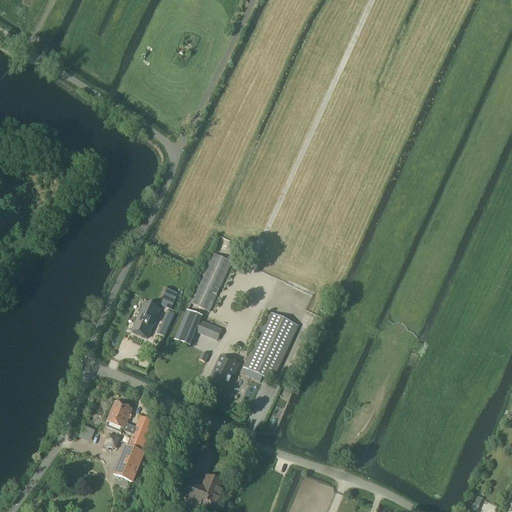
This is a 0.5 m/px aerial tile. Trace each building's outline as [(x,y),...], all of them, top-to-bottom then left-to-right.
[(8,210),(6,221),(22,224),(23,212),(8,210)] [(208,313),(231,264),(213,256),(190,305),(208,313)] [(147,340),(160,311),(144,305),(131,333),(147,340)] [(202,318),(187,312),(175,341),(189,348),(196,333),(217,342),(221,332),(200,324),(202,318)] [(173,315),(169,313),(159,336),(163,338),(173,315)] [(243,369),(246,371),(243,376),(259,384),(262,378),(272,383),(298,329),(269,315),(243,369)] [(205,364),(208,357),(202,354),(199,361),(205,364)] [(238,366),(221,358),(207,387),(224,395),(238,366)] [(129,448),(125,447),(114,476),(132,484),(144,454),(140,453),(152,424),(141,419),(136,431),(125,426),(131,411),(115,404),(107,423),(108,423),(106,429),(121,435),(123,429),(124,430),(124,432),(133,436),(129,448)] [(182,501),(186,503),(185,503),(205,511),(207,507),(216,511),(226,486),(205,478),(202,484),(190,480),(182,501)]
